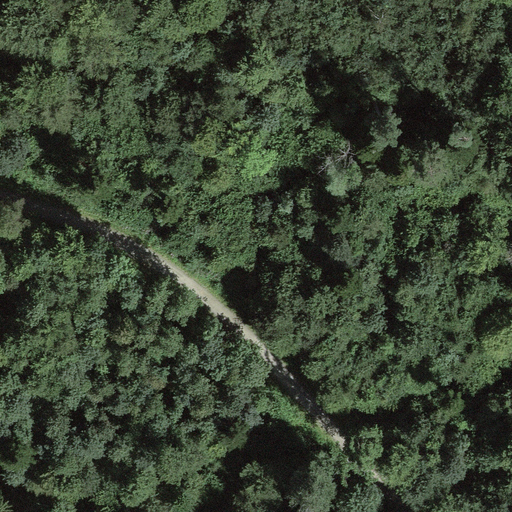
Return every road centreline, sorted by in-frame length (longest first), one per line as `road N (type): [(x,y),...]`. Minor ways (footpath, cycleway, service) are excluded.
road 1 (track): [(414,511),(208,299),(116,238),(0,196)]
road 2 (track): [(0,303),(20,346),(32,408),(22,511)]
